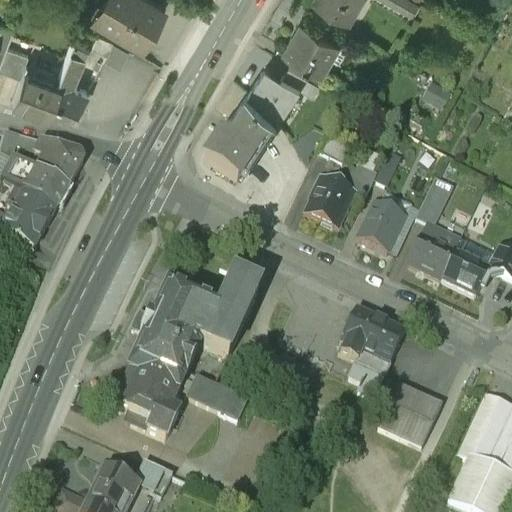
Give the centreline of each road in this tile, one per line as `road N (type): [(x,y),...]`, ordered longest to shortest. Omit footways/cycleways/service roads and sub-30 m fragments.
road 1 (residential): [(143,172),(510,349)]
road 2 (secondary): [(143,172),(57,340),(0,483)]
road 3 (secondary): [(245,0),(143,172)]
road 4 (residential): [(0,115),(106,149),(143,172)]
